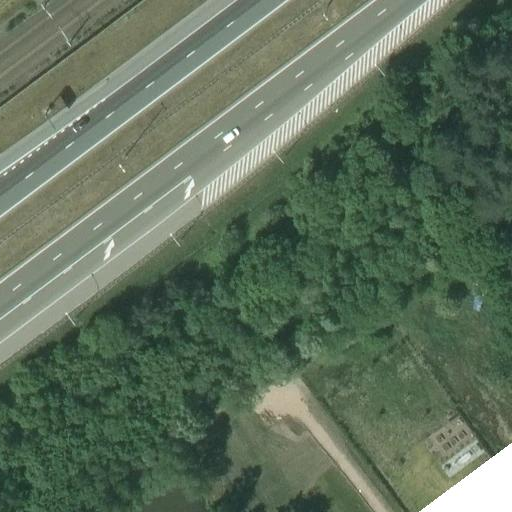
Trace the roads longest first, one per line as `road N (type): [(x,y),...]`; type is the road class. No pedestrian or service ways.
road 1 (motorway): [(0,309),(406,0)]
road 2 (motorway): [(254,0),(0,194)]
